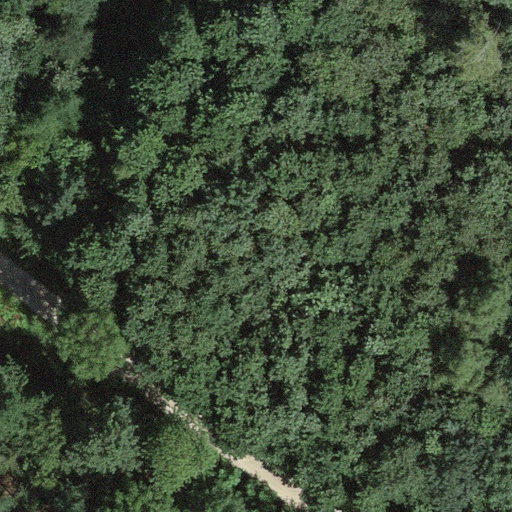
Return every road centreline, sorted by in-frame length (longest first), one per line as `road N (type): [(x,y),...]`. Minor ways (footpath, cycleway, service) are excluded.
road 1 (track): [(315,511),(0,268)]
road 2 (track): [(397,511),(511,407)]
